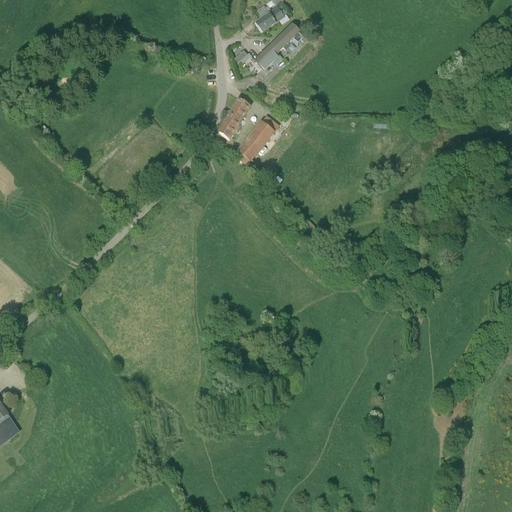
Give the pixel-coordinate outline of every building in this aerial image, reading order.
[(257,30),(261,36),(272,29),(271,28),(282,19),(279,14),(267,23),(268,25),(267,26),(265,24),(257,30)] [(255,41),(262,52),(285,36),(283,33),(287,31),(282,24),(279,26),(278,25),(272,29),(261,36),(255,41)] [(255,78),(268,92),(283,77),(278,72),(300,50),(292,42),(255,78)] [(217,150),(230,158),(251,124),(238,116),(217,150)] [(237,167),(251,179),(276,149),(261,138),(237,167)] [(0,437),(1,438),(14,453),(23,447),(0,413),(0,437)] [(0,438),(0,464),(15,455),(14,453),(1,438),(0,438)]
